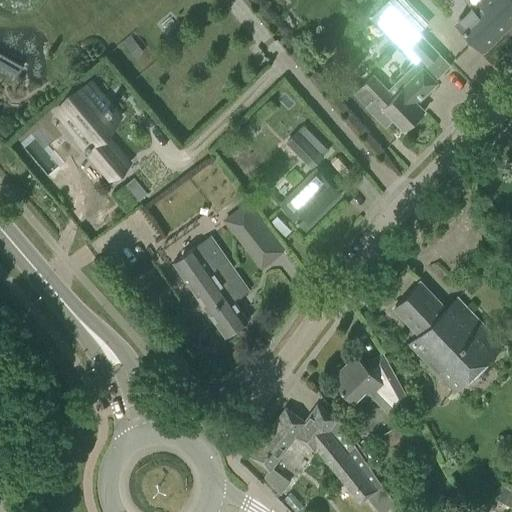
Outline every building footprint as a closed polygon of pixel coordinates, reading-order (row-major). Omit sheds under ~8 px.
[(397,0),(387,0),(396,9),(398,11),(399,12),(404,7),(397,0)] [(511,0),(480,0),(456,24),(482,50),(509,23),(511,19),(511,0)] [(403,33),(399,37),(427,65),(439,53),(399,12),(398,11),(396,9),(388,17),(403,33)] [(136,43),(128,50),(135,58),(143,52),(136,43)] [(0,70),(12,76),(18,62),(0,53),(0,70)] [(424,111),(416,102),(436,82),(421,67),(401,88),(393,95),(372,74),(353,93),(385,126),(393,119),(404,130),(424,111)] [(59,111),(79,134),(76,137),(111,177),(127,163),(100,132),(117,117),(89,84),(59,111)] [(287,142),(311,166),(321,156),(297,132),(287,142)] [(281,203),(305,228),(339,194),(316,170),(281,203)] [(270,233),(247,204),(235,213),(249,231),(242,236),(252,248),(258,243),(270,233)] [(492,217),(478,229),(486,238),(500,225),(492,217)] [(283,249),(270,233),(258,243),(271,259),(283,249)] [(234,301),(249,290),(211,235),(172,262),(225,336),(248,320),(234,301)] [(418,332),(408,343),(454,392),(504,345),(457,296),(444,307),(433,296),(420,282),(393,307),(407,321),(418,332)] [(331,380),(345,394),(351,401),(364,389),(371,396),(379,389),(395,405),(405,395),(382,353),(363,363),(356,355),(331,380)] [(270,470),(272,468),(295,436),(314,450),(315,447),(359,502),(382,485),(336,419),(316,404),(304,422),(285,408),(250,456),(270,470)]
